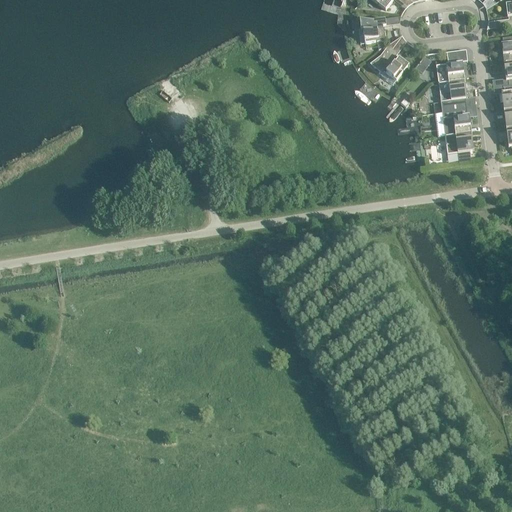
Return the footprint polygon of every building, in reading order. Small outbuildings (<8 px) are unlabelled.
[(370,0),(385,12),(393,2),(392,0),(395,0),(397,1),(397,0),(370,0)] [(365,46),(377,45),(378,52),(384,48),(384,44),(386,44),(384,31),(382,31),(382,28),(386,28),(385,21),(373,22),(360,20),(361,31),(358,31),(360,46),(365,46)] [(502,45),(501,45),(501,47),(504,64),(511,62),(511,44),(502,46),(502,45)] [(396,83),(409,67),(399,59),(398,60),(396,59),(398,55),(388,47),(380,57),(370,65),(382,75),(381,77),(393,87),(396,83)] [(416,70),(415,71),(421,76),(429,66),(423,61),(416,70)] [(462,64),(436,67),(438,86),(465,82),(462,65),(463,65),(462,64)] [(465,82),(438,86),(442,114),(467,111),(465,101),(466,101),(467,101),(467,99),(465,82)] [(502,94),(501,94),(504,112),(506,112),(511,110),(511,86),(507,88),(507,93),(502,94)] [(467,111),(442,114),(445,138),(471,135),(469,118),(469,116),(468,116),(467,117),(467,111)] [(471,135),(445,138),(447,156),(473,153),(474,153),(474,152),(471,135)]
